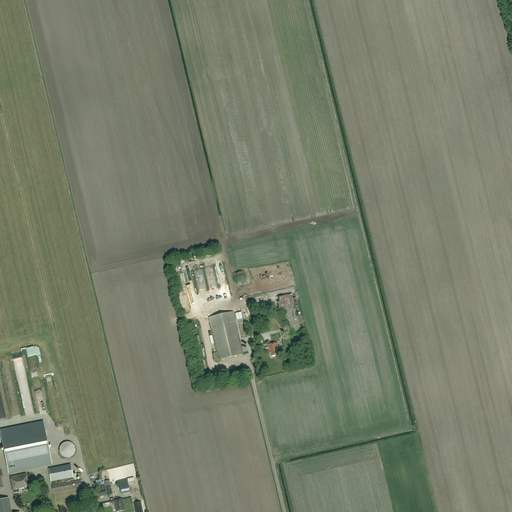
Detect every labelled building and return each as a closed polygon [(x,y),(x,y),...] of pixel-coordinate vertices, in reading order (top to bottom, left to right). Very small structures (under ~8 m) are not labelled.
[(189,292),(196,290),(191,271),(184,272),(189,292)] [(206,286),(203,272),(196,274),(199,287),(206,286)] [(297,318),(294,306),(273,311),(274,315),(282,313),(287,336),(301,333),(297,318)] [(243,354),(233,312),(209,318),(219,360),(243,354)] [(268,345),(270,354),(271,353),(272,357),(279,355),(277,349),(278,348),(277,343),(268,345)] [(23,367),(21,357),(14,358),(15,365),(18,365),(19,367),(23,367)] [(52,464),(48,448),(43,422),(0,431),(6,457),(9,473),(52,464)] [(71,443),(69,442),(66,442),(63,443),(61,445),(60,447),(59,451),(60,455),(63,457),(67,458),(72,457),(75,453),(75,450),(75,447),(73,445),(71,443)] [(70,465),(49,469),(51,481),(73,477),(70,465)] [(26,474),(10,477),(14,494),(19,493),(19,489),(29,487),(26,474)] [(80,480),(52,486),(53,494),(81,488),(80,480)] [(126,480),(118,482),(121,494),(130,492),(126,480)] [(0,511),(10,511),(8,499),(0,500),(0,511)] [(116,511),(125,510),(122,499),(114,501),(116,511)] [(144,509),(142,502),(134,504),(135,511),(141,511),(141,509),(144,509)]
